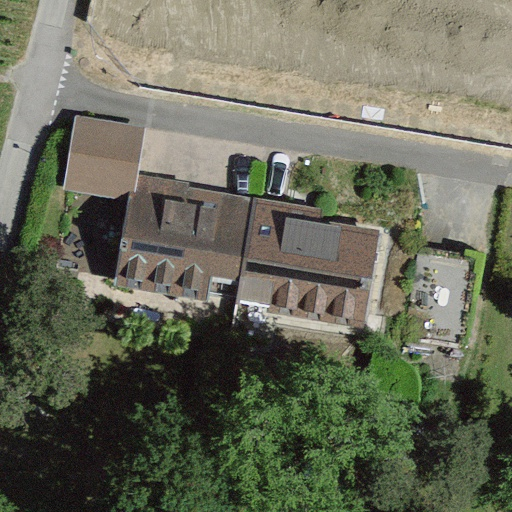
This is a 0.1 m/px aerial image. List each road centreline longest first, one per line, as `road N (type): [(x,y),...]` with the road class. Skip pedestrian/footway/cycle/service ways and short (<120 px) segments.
road 1 (residential): [(29,87),(511,169)]
road 2 (residential): [(0,206),(29,87)]
